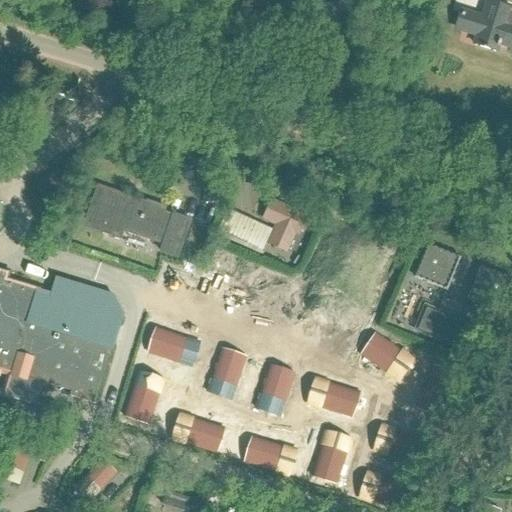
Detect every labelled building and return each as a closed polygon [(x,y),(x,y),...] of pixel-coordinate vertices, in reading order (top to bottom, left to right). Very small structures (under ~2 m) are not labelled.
[(460,14),(455,29),(477,36),(474,47),(494,53),(496,48),(498,48),(499,45),(511,48),(511,16),(506,15),(508,10),(487,4),(482,21),(460,14)] [(124,202),(124,201),(95,191),(84,227),(120,239),(122,232),(162,245),(158,254),(177,260),(189,224),(162,215),(163,211),(146,205),(144,209),(124,202)] [(270,202),(262,220),(275,226),(267,244),(286,252),(294,234),(298,236),(306,218),(270,202)] [(389,247),(345,229),(335,254),(379,271),(389,247)] [(445,291),(458,260),(427,247),(414,279),(445,291)] [(497,313),(510,281),(479,268),(466,300),(497,313)] [(297,285),(251,270),(242,297),(287,313),(297,285)] [(218,271),(213,292),(240,299),(245,278),(218,271)] [(315,300),(363,318),(374,290),(326,272),(315,300)] [(0,371),(70,393),(68,397),(95,406),(112,351),(123,317),(114,300),(57,282),(51,302),(36,297),(38,291),(0,279),(0,371)] [(414,331),(459,350),(469,326),(453,320),(452,322),(439,317),(440,314),(424,308),(414,331)] [(185,375),(196,344),(152,329),(142,360),(185,375)] [(418,365),(374,333),(354,359),(398,392),(418,365)] [(248,358),(218,348),(204,393),(234,403),(248,358)] [(468,382),(429,365),(408,415),(446,431),(468,382)] [(295,377),(271,367),(253,411),(278,421),(295,377)] [(151,431),(164,386),(135,377),(121,422),(151,431)] [(348,424),(358,394),(307,378),(297,408),(348,424)] [(212,457),(221,429),(174,413),(165,442),(212,457)] [(440,441),(381,422),(370,456),(429,475),(440,441)] [(335,491),(351,438),(321,430),(305,482),(335,491)] [(301,451),(249,435),(239,467),(290,483),(301,451)] [(4,440),(0,452),(0,478),(16,484),(29,449),(4,440)] [(99,460),(74,487),(89,501),(114,474),(99,460)] [(410,511),(419,486),(366,468),(355,503),(384,511),(410,511)] [(164,489),(160,502),(187,511),(186,511),(201,511),(205,502),(164,489)]
